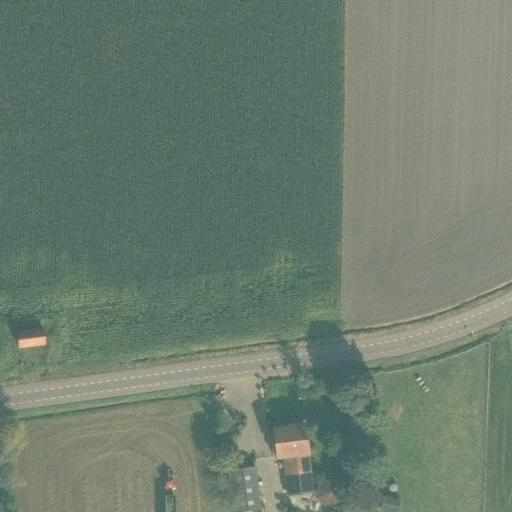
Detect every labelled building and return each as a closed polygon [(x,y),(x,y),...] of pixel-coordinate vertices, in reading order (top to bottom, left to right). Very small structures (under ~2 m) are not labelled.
[(42,329),(15,332),(17,348),(44,344),(42,329)] [(272,428),(274,448),(276,457),(282,456),(287,495),(311,492),(303,424),(272,428)] [(227,470),(232,511),(238,511),(258,509),(252,466),(227,470)] [(335,504),(336,481),(317,480),(316,503),(335,504)] [(397,511),(400,501),(383,497),(380,511),(379,511),(397,511)]
